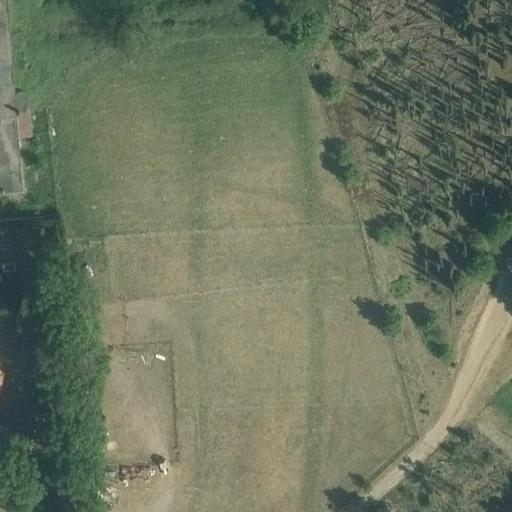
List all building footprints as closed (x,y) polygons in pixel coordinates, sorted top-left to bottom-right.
[(0,0),(0,190),(22,189),(16,109),(26,108),(24,91),(14,91),(11,43),(9,23),(7,0),(0,0)] [(18,202),(19,213),(27,213),(26,202),(18,202)] [(17,314),(18,329),(36,328),(60,327),(63,327),(61,298),(16,300),(16,305),(17,314)] [(16,305),(0,306),(0,315),(17,314),(16,305)] [(60,327),(36,328),(37,359),(62,358),(60,327)]
